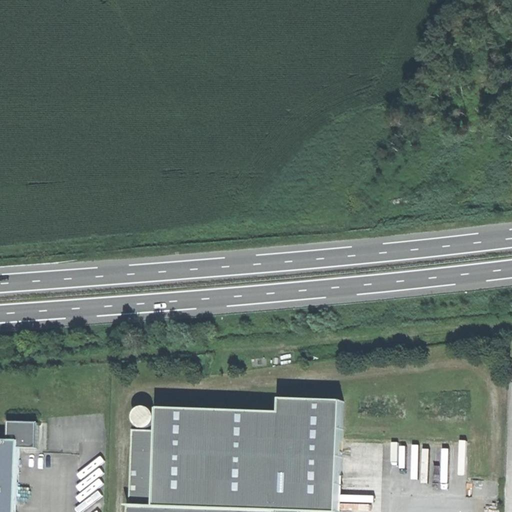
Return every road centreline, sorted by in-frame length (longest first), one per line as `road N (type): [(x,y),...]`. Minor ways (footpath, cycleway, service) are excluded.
road 1 (motorway): [(511,238),(0,284)]
road 2 (motorway): [(0,314),(511,269)]
